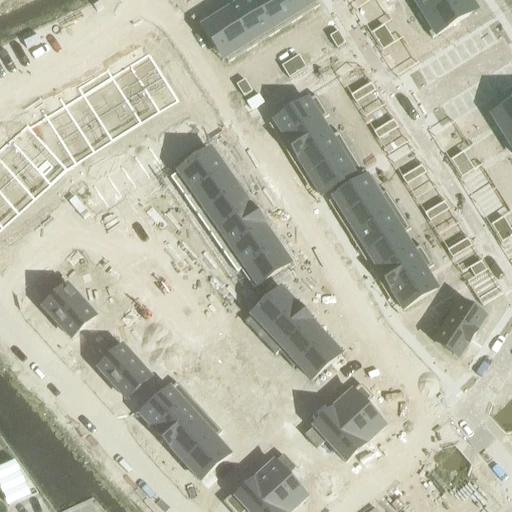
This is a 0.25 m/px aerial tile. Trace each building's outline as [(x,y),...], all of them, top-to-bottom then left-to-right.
[(252,0),(246,0),(228,11),(251,49),(274,35),(252,0)] [(284,0),(252,0),(274,35),(297,21),(284,0)] [(315,0),(284,0),(297,21),(320,6),(315,0)] [(414,0),(422,13),(443,0),(414,0)] [(443,0),(422,13),(418,15),(432,39),(477,11),(469,0),(443,0)] [(228,11),(205,26),(228,63),(251,49),(228,11)] [(384,26),(373,33),(378,42),(389,35),(384,26)] [(338,31),(330,36),(337,48),(345,43),(338,31)] [(389,35),(378,42),(383,50),(394,43),(389,35)] [(27,125),(0,150),(0,232),(67,172),(179,102),(149,54),(30,128),(27,125)] [(299,56),(290,61),(297,73),(306,67),(299,56)] [(290,61),(282,66),(289,78),(297,73),(290,61)] [(245,80),(237,85),(244,97),(252,92),(245,80)] [(371,84),(361,90),(365,97),(375,91),(371,84)] [(361,90),(351,96),(356,103),(365,97),(361,90)] [(259,94),(249,101),(254,109),(264,103),(259,94)] [(316,96),(275,122),(287,141),(328,115),(316,96)] [(511,103),(492,116),(506,138),(511,134),(511,103)] [(328,115),(287,141),(298,160),(340,134),(328,115)] [(394,121),(384,127),(388,134),(398,128),(394,121)] [(384,127),(374,133),(378,140),(388,134),(384,127)] [(340,134),(298,160),(310,178),(351,153),(340,134)] [(211,150),(171,178),(184,198),(225,170),(211,150)] [(351,153),(310,178),(322,197),(363,171),(351,153)] [(463,153),(451,161),(457,169),(469,162),(463,153)] [(469,162),(457,169),(462,178),(474,170),(469,162)] [(422,166),(412,172),(416,179),(426,173),(422,166)] [(225,170),(184,198),(197,217),(238,189),(225,170)] [(412,172),(402,178),(406,185),(416,179),(412,172)] [(367,178),(334,199),(346,217),(379,197),(367,178)] [(238,189),(197,217),(210,235),(251,208),(238,189)] [(379,197),(346,217),(357,236),(390,215),(379,197)] [(445,203),(435,209),(439,216),(449,210),(445,203)] [(152,207),(146,213),(154,221),(159,216),(152,207)] [(251,208),(210,235),(223,254),(264,226),(251,208)] [(435,209),(425,215),(429,222),(439,216),(435,209)] [(390,215),(357,236),(369,255),(402,234),(390,215)] [(159,216),(154,221),(161,230),(167,225),(159,216)] [(504,218),(492,225),(497,234),(509,227),(504,218)] [(264,226),(223,254),(236,273),(277,245),(264,226)] [(511,231),(509,227),(497,234),(502,242),(511,236),(511,231)] [(402,234),(369,255),(380,273),(414,253),(402,234)] [(468,240),(458,246),(462,252),(472,246),(468,240)] [(183,241),(177,247),(184,255),(190,250),(183,241)] [(277,245),(236,273),(237,274),(241,271),(254,289),(290,264),(277,245)] [(458,246),(448,252),(452,259),(462,252),(458,246)] [(76,250),(66,259),(72,267),(83,257),(76,250)] [(190,250),(184,255),(192,264),(198,259),(190,250)] [(414,253),(380,273),(392,292),(425,271),(414,253)] [(482,262),(470,269),(475,278),(487,271),(482,262)] [(425,271),(392,292),(404,311),(437,290),(425,271)] [(213,275),(208,281),(215,289),(221,284),(213,275)] [(221,284),(215,289),(223,298),(229,292),(221,284)] [(67,287),(43,309),(54,321),(61,329),(61,328),(71,340),(95,318),(67,287)] [(282,289),(245,322),(260,339),(297,307),(282,289)] [(447,308),(434,328),(441,333),(435,343),(458,359),(485,319),(461,303),(455,314),(447,308)] [(297,307),(260,339),(275,355),(311,322),(297,307)] [(131,311),(121,320),(128,328),(138,318),(131,311)] [(311,322),(275,355),(275,356),(279,353),(293,368),(326,338),(311,322)] [(326,338),(293,368),(294,369),(297,366),(311,382),(330,365),(337,372),(347,363),(326,338)] [(123,348),(99,370),(109,382),(116,390),(116,389),(127,401),(151,379),(123,348)] [(225,355),(219,360),(228,369),(233,364),(225,355)] [(212,367),(206,372),(214,381),(220,376),(212,367)] [(240,371),(234,376),(242,385),(248,380),(240,371)] [(248,380),(242,385),(250,394),(256,388),(248,380)] [(227,383),(221,389),(229,397),(235,392),(227,383)] [(177,384),(141,417),(156,433),(193,401),(177,384)] [(361,385),(333,411),(365,446),(384,428),(365,407),(374,399),(361,385)] [(235,392),(229,397),(237,406),(242,400),(235,392)] [(193,401),(156,433),(171,449),(207,416),(193,401)] [(271,407),(263,415),(268,421),(277,413),(271,407)] [(333,411),(305,436),(317,450),(326,442),(346,464),(365,446),(333,411)] [(263,415),(254,423),(259,429),(268,421),(263,415)] [(207,416),(171,449),(185,465),(221,432),(207,416)] [(221,432),(185,465),(207,490),(218,480),(211,473),(230,456),(215,440),(222,433),(221,432)] [(252,477),(252,478),(282,511),(292,511),(306,499),(287,478),(296,469),(283,456),(256,481),(252,477)] [(15,463),(0,470),(0,488),(8,507),(30,497),(15,463)] [(282,511),(252,478),(223,504),(231,511),(282,511)]
